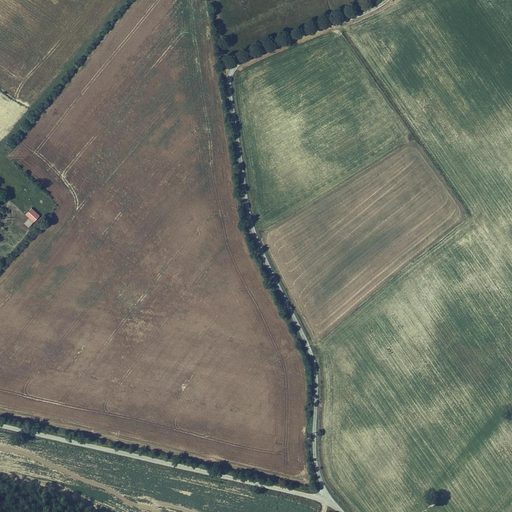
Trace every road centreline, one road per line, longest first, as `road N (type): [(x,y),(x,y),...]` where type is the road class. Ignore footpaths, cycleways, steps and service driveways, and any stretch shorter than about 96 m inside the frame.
road 1 (unclassified): [(388,0),(247,58),(228,83),(250,226),(316,376),(315,463),(329,503)]
road 2 (tertiary): [(0,426),(329,503)]
road 3 (track): [(0,148),(125,0)]
